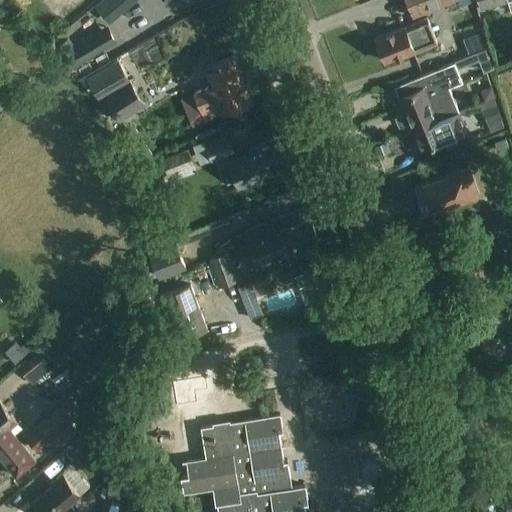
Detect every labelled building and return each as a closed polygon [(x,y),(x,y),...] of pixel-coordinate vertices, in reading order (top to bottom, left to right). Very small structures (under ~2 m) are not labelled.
[(27,0),(42,17),(62,0),(27,0)] [(405,0),(412,17),(453,0),(405,0)] [(511,0),(476,0),(480,11),(507,4),(505,0),(507,0),(508,2),(511,0)] [(434,43),(424,18),(403,27),(402,26),(373,38),(382,61),(393,57),(394,60),(434,43)] [(68,38),(53,47),(67,70),(98,51),(89,36),(73,45),(68,38)] [(117,60),(86,79),(95,94),(127,75),(117,60)] [(449,87),(450,88),(463,82),(455,62),(409,81),(414,91),(399,97),(403,106),(449,87)] [(194,93),(204,121),(251,103),(240,75),(194,93)] [(129,80),(101,96),(117,122),(145,105),(129,80)] [(490,86),(479,91),(484,101),(484,102),(493,98),(494,97),(490,86)] [(460,112),(450,88),(449,87),(403,106),(405,111),(398,114),(403,127),(410,124),(413,130),(460,112)] [(478,103),(480,107),(491,133),(500,129),(503,128),(500,120),(502,120),(493,98),(484,102),(484,101),(478,103)] [(460,112),(413,130),(421,150),(444,140),(445,141),(449,143),(455,140),(456,137),(456,135),(467,130),(460,112)] [(205,145),(211,160),(234,152),(228,137),(205,145)] [(229,163),(239,188),(261,180),(260,177),(290,165),(280,137),(248,149),(250,154),(229,163)] [(507,147),(504,139),(495,142),(498,150),(507,147)] [(187,149),(161,159),(166,173),(193,164),(187,149)] [(415,188),(418,198),(425,216),(480,195),(469,167),(415,188)] [(274,220),(287,253),(285,254),(286,255),(291,268),(320,257),(315,244),(320,242),(307,208),(274,220)] [(226,217),(181,236),(184,245),(230,226),(226,217)] [(249,245),(235,250),(241,264),(254,259),(257,266),(286,255),(285,254),(287,253),(274,220),(244,232),(249,245)] [(172,247),(154,254),(163,275),(180,268),(172,247)] [(196,295),(218,287),(236,280),(227,253),(209,260),(210,263),(187,271),(196,295)] [(302,275),(294,278),(298,289),(299,289),(306,286),(307,286),(302,275)] [(250,286),(239,290),(247,311),(253,308),(258,306),(250,286)] [(162,294),(176,339),(206,333),(191,287),(162,294)] [(224,306),(201,313),(208,333),(231,325),(224,306)] [(288,383),(270,384),(272,412),(289,411),(288,383)] [(35,459),(9,429),(17,423),(0,402),(0,457),(15,476),(35,459)] [(58,408),(27,434),(39,448),(70,423),(58,408)] [(304,511),(303,502),(307,501),(304,485),(291,487),(286,460),(282,460),(278,431),(282,430),(279,414),(200,427),(205,457),(186,460),(188,475),(180,476),(183,494),(191,492),(212,489),(215,504),(216,504),(217,511),(304,511)] [(93,424),(103,436),(111,430),(101,417),(93,424)] [(91,428),(64,449),(72,458),(88,446),(89,448),(100,440),(91,428)] [(106,495),(136,501),(141,477),(111,471),(106,495)] [(31,502),(39,511),(58,511),(79,495),(61,473),(50,482),(52,484),(31,502)] [(74,489),(79,495),(88,487),(83,481),(74,489)] [(88,490),(87,501),(97,501),(98,502),(99,491),(88,490)]
